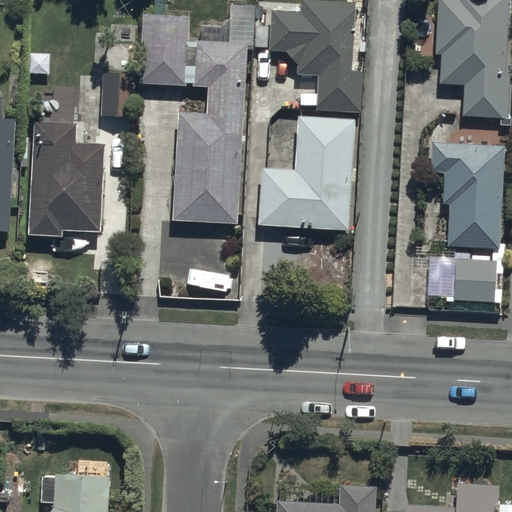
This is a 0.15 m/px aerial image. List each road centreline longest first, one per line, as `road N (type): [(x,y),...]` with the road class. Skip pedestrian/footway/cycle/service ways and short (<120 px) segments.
road 1 (secondary): [(199,365),(511,383)]
road 2 (secondary): [(0,355),(199,365)]
road 3 (residential): [(199,365),(192,511)]
